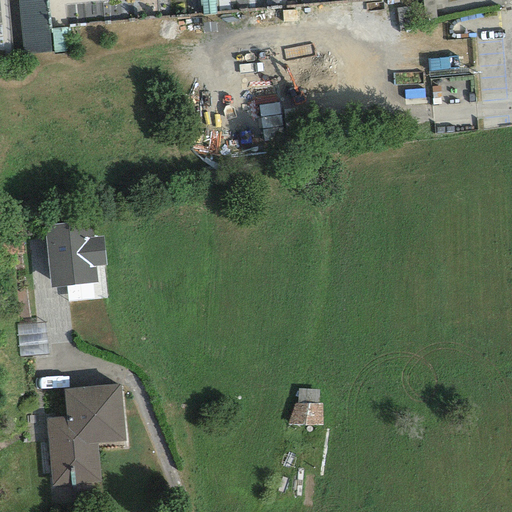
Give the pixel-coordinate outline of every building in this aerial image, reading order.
[(46,0),(18,0),(20,50),(49,48),(46,0)] [(91,220),(43,226),(50,288),(98,282),(96,267),(106,266),(103,236),(93,237),(91,220)] [(18,358),(47,355),(45,323),(16,326),(18,358)] [(124,441),(120,384),(63,389),(65,418),(46,419),(52,486),(100,482),(97,443),(124,441)] [(321,419),(320,400),(292,402),(293,421),(321,419)]
